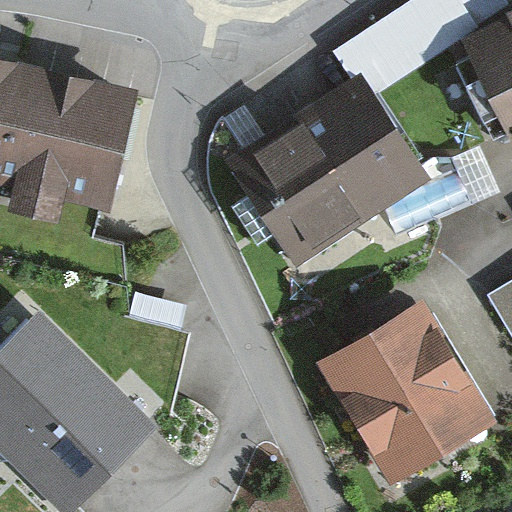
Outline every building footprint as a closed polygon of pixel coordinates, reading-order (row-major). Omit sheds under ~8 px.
[(511,22),(476,40),(511,113),(511,22)] [(103,203),(128,95),(0,65),(0,198),(55,211),(59,193),(103,203)] [(299,250),(415,173),(356,85),(240,162),(299,250)] [(511,291),(492,303),(511,339),(511,291)] [(484,416),(420,311),(334,363),(398,468),(484,416)] [(143,424),(41,321),(0,360),(0,437),(64,502),(143,424)]
